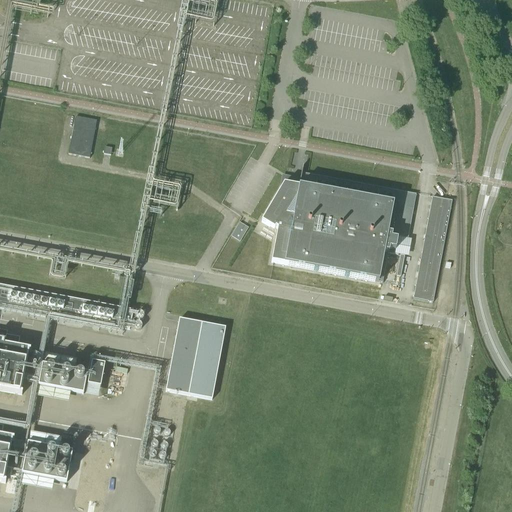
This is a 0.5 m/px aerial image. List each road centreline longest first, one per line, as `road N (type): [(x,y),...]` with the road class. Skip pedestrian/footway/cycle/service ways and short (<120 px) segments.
road 1 (unclassified): [(479,226),(478,301),(511,377)]
road 2 (unclassified): [(511,94),(479,226)]
